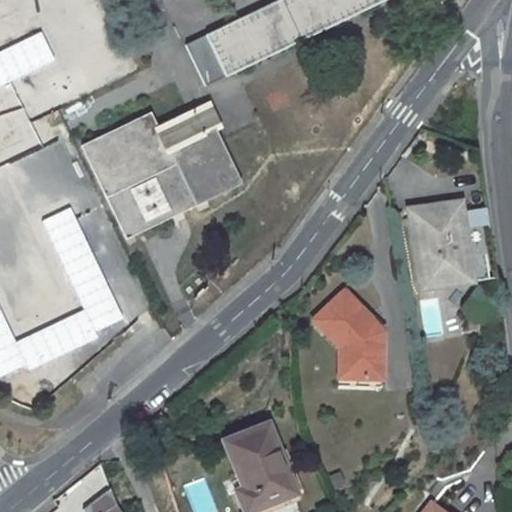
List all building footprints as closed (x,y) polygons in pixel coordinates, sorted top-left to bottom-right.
[(230,75),(384,0),(278,0),(210,33),(191,42),(211,84),(230,75)] [(87,144),(131,234),(200,200),(245,178),(206,100),(162,122),(156,110),(87,144)] [(450,216),(461,215),(460,206),(449,207),(450,216)] [(449,207),(410,214),(421,283),(471,275),(461,215),(450,216),(449,207)] [(471,275),(421,283),(422,291),(495,280),(487,217),(463,221),(471,275)] [(329,367),(337,378),(334,398),(333,408),(369,414),(377,359),(344,312),(307,337),(329,367)] [(329,367),(324,397),(334,398),(337,378),(329,367)] [(293,487),(270,423),(225,439),(239,478),(232,480),(243,511),(244,511),(275,502),(272,494),(293,487)] [(86,511),(120,511),(108,491),(84,504),(86,511)]
